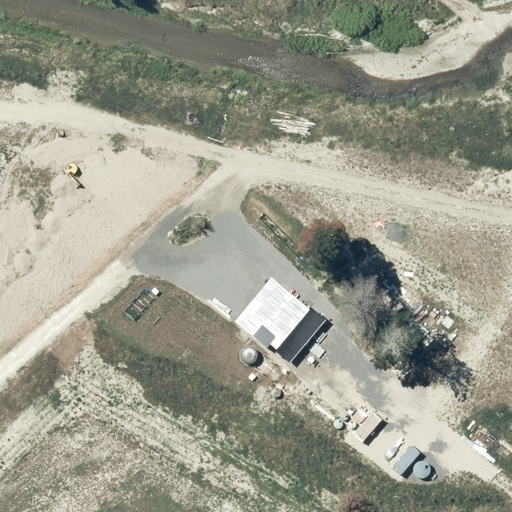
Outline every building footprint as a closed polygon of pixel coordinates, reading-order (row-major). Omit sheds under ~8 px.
[(82,355),(44,333),(29,359),(67,381),(82,355)] [(289,395),(204,343),(189,368),(217,385),(207,401),(252,428),(261,414),(273,421),(289,395)] [(155,411),(134,393),(124,405),(145,423),(155,411)] [(58,471),(43,458),(26,479),(50,499),(39,511),(155,511),(162,503),(151,494),(156,488),(117,456),(132,439),(104,416),(58,471)] [(197,434),(170,417),(155,439),(182,457),(197,434)] [(220,444),(200,432),(186,455),(206,467),(220,444)]
